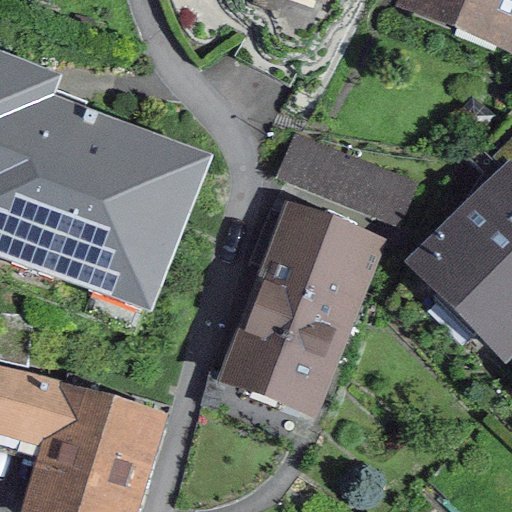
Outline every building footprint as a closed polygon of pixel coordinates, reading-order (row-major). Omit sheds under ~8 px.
[(511,51),(511,0),(400,0),(398,8),(511,51)] [(63,75),(0,51),(0,253),(156,312),(215,156),(56,96),(63,75)] [(418,180),(292,133),(275,179),(401,226),(418,180)] [(511,158),(408,262),(511,363),(511,362),(511,158)] [(322,418),(389,238),(290,201),(223,381),(322,418)] [(5,312),(0,327),(0,353),(29,363),(33,317),(5,312)] [(116,511),(125,486),(132,461),(143,425),(98,412),(106,387),(81,380),(74,405),(2,383),(0,389),(0,421),(26,429),(19,454),(47,463),(32,511),(116,511)]
